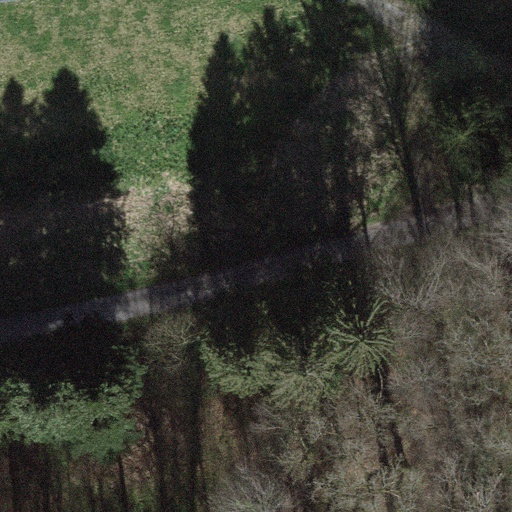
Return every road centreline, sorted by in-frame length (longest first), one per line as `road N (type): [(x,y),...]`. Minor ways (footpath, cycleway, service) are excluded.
road 1 (track): [(511,208),(147,308),(0,333)]
road 2 (track): [(377,0),(511,81)]
